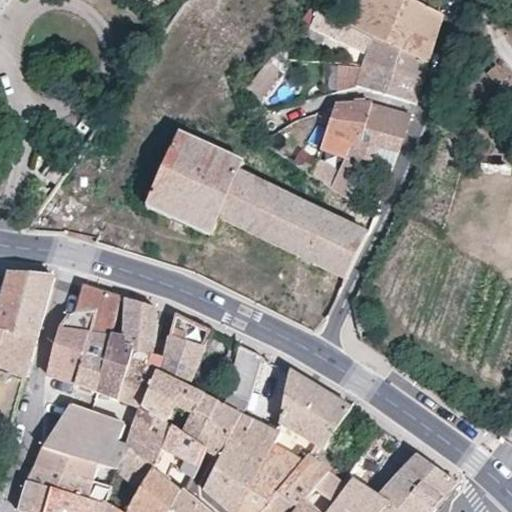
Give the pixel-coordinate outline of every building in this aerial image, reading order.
[(413,0),(357,0),(347,23),(427,60),(433,38),(441,13),(413,0)] [(317,10),(310,27),(367,53),(364,65),(389,72),(420,80),(422,74),(424,70),(427,60),(347,23),(317,10)] [(283,73),(267,61),(248,88),(262,101),(283,73)] [(357,86),(359,86),(414,102),(417,91),(420,80),(389,72),(364,65),(357,86)] [(335,107),(334,107),(324,135),(326,137),(321,150),(345,158),(346,155),(350,147),(352,144),(354,142),(356,141),(359,141),(362,141),(365,129),(371,105),(369,105),(335,107)] [(372,162),(377,146),(396,152),(409,114),(371,105),(365,129),(362,141),(359,141),(356,141),(354,142),(352,144),(350,147),(346,155),(372,162)] [(212,147),(181,134),(147,205),(181,220),(212,147)] [(235,158),(212,147),(181,220),(214,235),(216,228),(220,218),(237,178),(239,173),(244,161),(235,158)] [(316,161),(309,174),(320,181),(331,187),(338,172),(316,161)] [(367,235),(307,206),(243,175),(239,173),(237,178),(220,218),(271,244),(322,268),(315,283),(337,294),(342,285),(367,235)] [(25,384),(39,334),(55,278),(33,276),(18,274),(10,275),(0,309),(0,375),(0,376),(25,384)] [(79,303),(75,316),(96,313),(91,334),(112,338),(122,299),(83,287),(79,303)] [(151,355),(153,356),(158,310),(142,305),(128,301),(126,340),(137,344),(134,352),(150,359),(151,355)] [(359,331),(372,329),(368,308),(355,310),(359,331)] [(75,316),(69,317),(60,331),(48,376),(76,386),(91,334),(96,313),(75,316)] [(188,388),(211,333),(196,325),(179,317),(176,316),(165,359),(163,367),(160,366),(157,374),(188,388)] [(76,386),(98,393),(112,338),(91,334),(76,386)] [(134,352),(137,344),(126,340),(112,338),(98,393),(119,401),(131,362),(134,352)] [(248,402),(261,357),(251,353),(240,347),(225,407),(242,416),(248,402)] [(150,359),(148,366),(131,362),(119,401),(143,409),(157,374),(160,366),(163,367),(165,359),(153,356),(151,355),(150,359)] [(325,450),(352,409),(323,392),(291,372),(280,425),(307,440),(316,446),(325,450)] [(143,409),(168,425),(177,408),(193,415),(183,434),(207,450),(206,453),(220,461),(242,416),(225,407),(188,388),(157,374),(143,409)] [(25,384),(0,376),(0,377),(0,427),(12,431),(18,407),(25,384)] [(129,449),(130,446),(126,444),(132,428),(99,416),(92,414),(71,407),(55,433),(45,450),(100,466),(118,471),(129,449)] [(206,453),(207,450),(183,434),(168,425),(143,409),(130,446),(129,449),(139,458),(156,471),(164,451),(186,462),(199,469),(206,453)] [(220,461),(204,491),(218,502),(228,511),(240,511),(243,508),(275,445),(279,437),(281,435),(279,434),(242,416),(220,461)] [(296,457),(275,445),(243,508),(240,511),(266,511),(280,496),(309,456),(312,452),(303,447),(307,440),(280,425),(279,434),(281,435),(279,437),(300,448),(296,457)] [(117,473),(141,492),(132,509),(135,511),(172,511),(174,511),(183,493),(156,471),(139,458),(129,449),(118,471),(117,473)] [(45,450),(36,468),(94,484),(100,466),(45,450)] [(337,507),(350,488),(309,456),(280,496),(298,510),(306,502),(316,490),(332,503),(337,507)] [(461,487),(419,456),(391,487),(381,498),(389,503),(388,505),(398,511),(437,511),(442,507),(461,487)] [(197,474),(199,469),(186,462),(182,470),(184,475),(194,480),(197,474)] [(32,475),(29,483),(107,505),(107,504),(112,489),(94,484),(36,468),(32,475)] [(381,498),(356,480),(350,488),(337,507),(332,511),(381,511),(388,505),(389,503),(381,498)] [(104,511),(107,505),(29,483),(25,494),(19,511),(104,511)] [(187,496),(183,493),(174,511),(175,511),(206,511),(204,510),(197,504),(187,496)] [(296,511),(298,510),(280,496),(266,511),(296,511)] [(315,511),(306,502),(298,510),(296,511),(315,511)]
